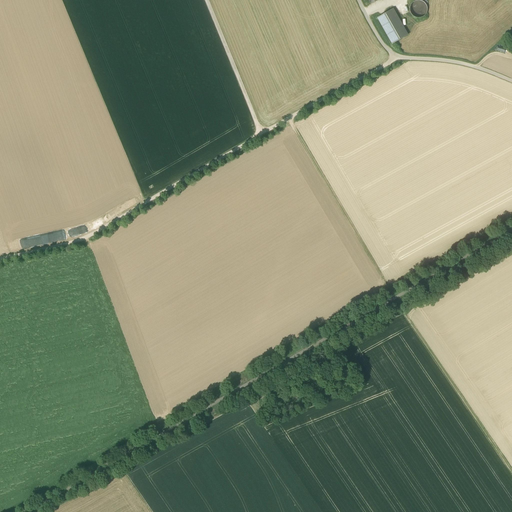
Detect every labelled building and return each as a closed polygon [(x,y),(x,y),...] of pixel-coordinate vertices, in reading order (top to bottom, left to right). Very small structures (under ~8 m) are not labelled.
[(427,9),(427,6),(425,4),(423,1),(420,0),(417,0),(416,0),(414,1),(412,3),(410,5),(409,8),(409,12),(411,14),(413,17),(416,18),(419,18),(422,17),(425,15),(427,13),(427,9)] [(377,18),(392,44),(408,35),(398,17),(393,9),(377,18)] [(511,73),(511,67),(491,59),(489,65),(511,73)] [(271,145),(289,135),(288,133),(270,143),(271,145)] [(226,138),(216,142),(220,152),(234,146),(231,139),(227,141),(226,138)] [(207,154),(181,169),(184,174),(210,160),(207,154)]
